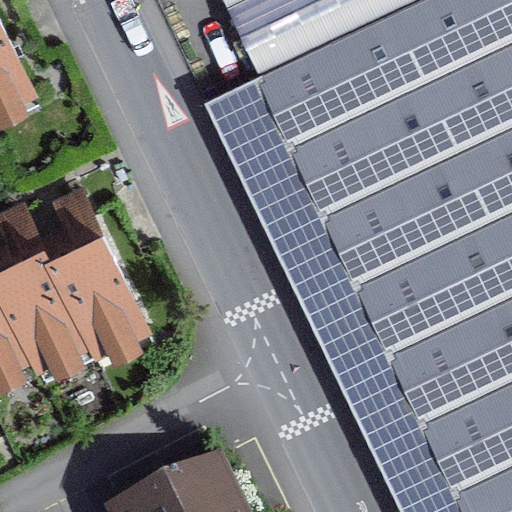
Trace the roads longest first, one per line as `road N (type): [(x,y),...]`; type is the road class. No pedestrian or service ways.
road 1 (residential): [(102,0),(275,369)]
road 2 (residential): [(275,369),(0,509)]
road 3 (residential): [(275,369),(350,511)]
